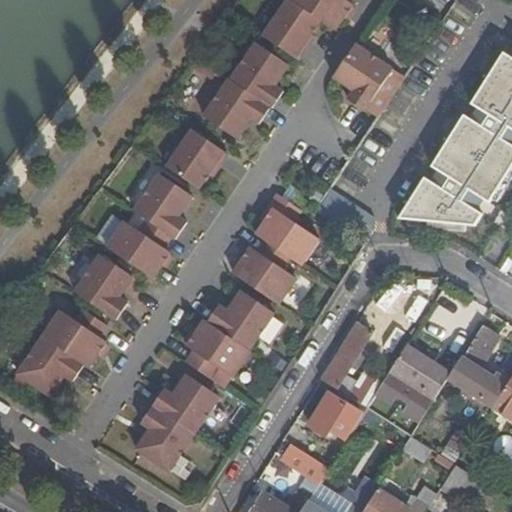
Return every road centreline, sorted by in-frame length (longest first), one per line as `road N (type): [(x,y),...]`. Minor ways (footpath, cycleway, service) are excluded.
road 1 (residential): [(210,511),(373,251),(438,254),(511,301)]
road 2 (residential): [(148,511),(0,423)]
